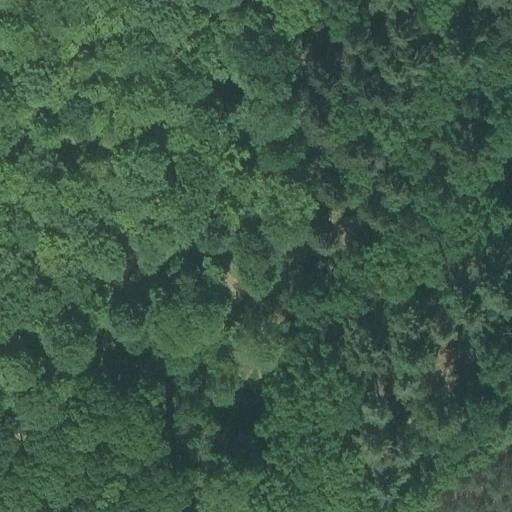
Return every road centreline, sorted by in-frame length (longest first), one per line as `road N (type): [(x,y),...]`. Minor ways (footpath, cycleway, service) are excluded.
road 1 (track): [(253,372),(281,184),(268,0)]
road 2 (track): [(321,511),(253,372)]
road 3 (track): [(253,372),(230,422),(215,511)]
